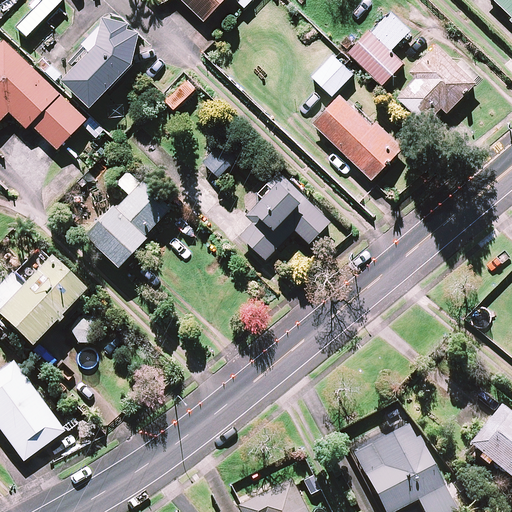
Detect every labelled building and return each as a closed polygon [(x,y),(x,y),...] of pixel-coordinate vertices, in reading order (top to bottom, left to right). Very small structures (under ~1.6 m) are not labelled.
[(108,0),(105,32),(71,64),(96,92),(138,50),(141,17),(111,0),(108,0)] [(199,0),(209,9),(216,0),(199,0)] [(430,21),(406,0),(386,0),(356,32),(395,63),(420,43),(411,34),(430,21)] [(93,104),(2,20),(0,22),(0,116),(18,96),(33,112),(39,105),(66,133),(93,104)] [(492,69),(448,28),(406,65),(450,113),(492,69)] [(213,77),(198,58),(169,85),(187,102),(213,77)] [(425,131),(354,77),(324,106),(387,170),(425,131)] [(316,226),(341,201),(290,153),(254,187),(265,199),(246,210),(273,243),(304,214),(316,226)] [(188,193),(148,157),(86,216),(127,255),(188,193)] [(97,271),(59,244),(1,298),(41,332),(97,271)] [(103,334),(80,316),(68,332),(76,347),(94,349),(103,334)] [(83,414),(25,338),(0,359),(0,397),(36,446),(83,414)] [(468,452),(479,461),(475,466),(484,474),(489,468),(511,487),(511,423),(499,413),(468,452)] [(401,439),(393,424),(347,449),(382,511),(401,511),(417,504),(421,511),(455,511),(412,433),(401,439)] [(303,511),(289,483),(237,509),(238,511),(303,511)]
